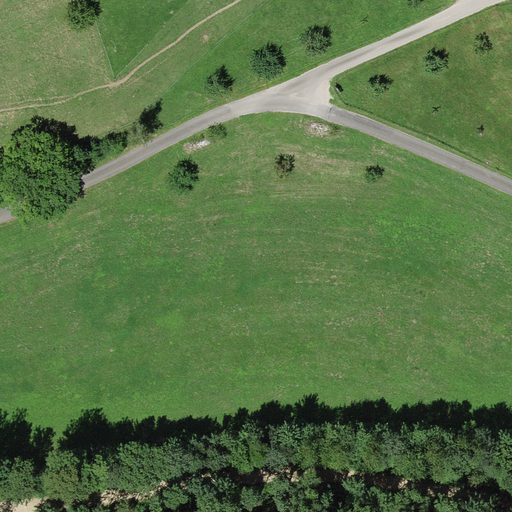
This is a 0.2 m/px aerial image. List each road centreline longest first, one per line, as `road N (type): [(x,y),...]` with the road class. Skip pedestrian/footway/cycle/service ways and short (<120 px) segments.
road 1 (track): [(0,209),(277,97),(511,188)]
road 2 (track): [(511,506),(329,473),(0,508)]
road 3 (track): [(277,97),(332,63),(481,0)]
